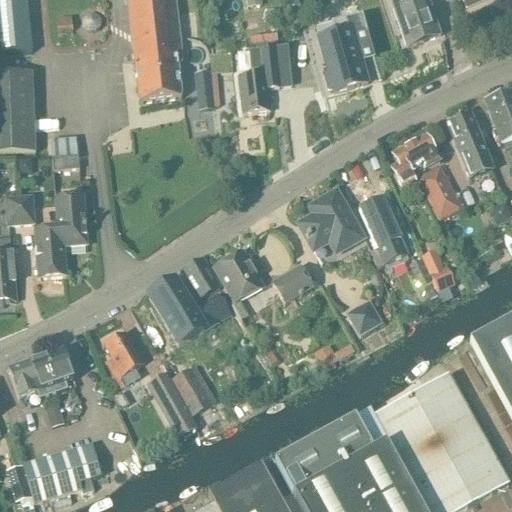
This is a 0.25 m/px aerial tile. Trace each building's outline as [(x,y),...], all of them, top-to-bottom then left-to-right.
[(26,0),(0,0),(0,59),(31,57),(26,0)] [(127,0),(134,64),(139,107),(181,103),(177,69),(182,68),(174,0),(127,0)] [(259,0),(247,0),(249,9),(260,8),(259,0)] [(308,17),(305,0),(284,0),(287,20),(308,17)] [(427,3),(426,0),(388,0),(407,51),(444,38),(431,1),(427,3)] [(493,0),(462,0),(467,11),(493,0)] [(83,24),(83,26),(83,28),(83,29),(84,31),(85,32),(86,33),(87,34),(89,34),(91,35),(92,35),(94,34),(95,34),(97,33),(98,32),(99,30),(99,29),(100,27),(100,26),(100,24),(99,22),(98,21),(97,20),(96,19),(94,18),(93,18),(91,18),(89,18),(88,18),(86,19),(85,20),(84,21),(83,23),(83,24)] [(321,57),(310,60),(311,65),(315,81),(317,86),(321,102),(333,99),(369,89),(363,67),(375,64),(362,21),(348,25),(351,37),(338,40),(334,41),(318,46),(321,57)] [(251,81),(238,82),(242,120),(270,116),(267,94),(279,93),(276,69),(289,68),(287,51),(258,54),(260,72),(253,72),(253,80),(251,81)] [(218,59),(209,60),(211,79),(216,78),(220,78),(231,77),(232,77),(230,58),(218,59)] [(210,75),(194,77),(198,115),(215,113),(214,111),(211,79),(210,75)] [(0,158),(35,157),(32,77),(0,78),(0,158)] [(511,93),(484,103),(493,131),(491,135),(495,145),(498,144),(500,150),(511,146),(511,93)] [(491,174),(469,119),(447,127),(469,183),(491,174)] [(398,168),(390,172),(404,198),(413,193),(414,192),(418,190),(412,180),(439,165),(425,140),(392,158),(398,168)] [(78,161),(76,142),(50,145),(52,163),(78,161)] [(78,161),(52,163),(53,176),(79,174),(78,161)] [(418,181),(439,224),(460,213),(439,170),(418,181)] [(361,243),(335,196),(309,210),(314,220),(299,229),(313,254),(329,245),(336,257),(361,243)] [(32,202),(6,205),(8,231),(35,229),(32,202)] [(63,252),(64,252),(87,250),(83,202),(55,205),(58,234),(59,247),(63,246),(63,252)] [(407,261),(381,204),(359,213),(377,253),(370,256),(378,273),(407,261)] [(511,231),(511,227),(504,208),(487,215),(496,237),(511,231)] [(58,234),(34,236),(38,283),(66,281),(64,252),(63,252),(63,246),(59,247),(58,234)] [(9,243),(0,244),(0,307),(16,306),(12,259),(11,259),(9,243)] [(262,293),(241,257),(214,273),(234,309),(262,293)] [(450,290),(435,257),(422,262),(437,296),(450,290)] [(431,286),(421,263),(408,269),(419,292),(431,286)] [(179,277),(197,307),(219,294),(202,264),(179,277)] [(312,293),(300,270),(271,287),(284,309),(312,293)] [(174,287),(149,302),(177,351),(203,337),(203,336),(228,321),(216,299),(190,315),(174,287)] [(381,329),(368,306),(346,319),(359,341),(381,329)] [(511,321),(469,345),(511,423),(511,321)] [(141,370),(123,339),(104,349),(112,363),(106,366),(116,383),(122,393),(138,383),(133,374),(141,370)] [(329,349),(313,358),(322,373),(324,372),(333,367),(337,365),(329,349)] [(62,354),(27,366),(29,372),(31,371),(35,382),(32,383),(36,397),(39,403),(70,392),(65,377),(70,375),(62,354)] [(271,355),(264,359),(270,369),(277,365),(271,355)] [(19,403),(36,397),(32,383),(35,382),(31,371),(29,372),(27,366),(8,373),(19,403)] [(209,411),(189,374),(188,374),(169,387),(189,423),(209,411)] [(165,379),(148,388),(179,444),(195,435),(189,423),(169,387),(165,379)] [(466,511),(508,489),(447,380),(374,421),(424,511),(466,511)] [(57,406),(45,410),(51,432),(64,428),(57,406)] [(354,423),(275,467),(291,498),(299,511),(419,511),(385,450),(372,457),(354,423)] [(99,481),(90,450),(22,470),(33,509),(81,495),(79,487),(99,481)] [(284,511),(262,470),(209,499),(214,508),(207,511),(284,511)] [(29,503),(20,475),(13,478),(20,505),(29,503)]
